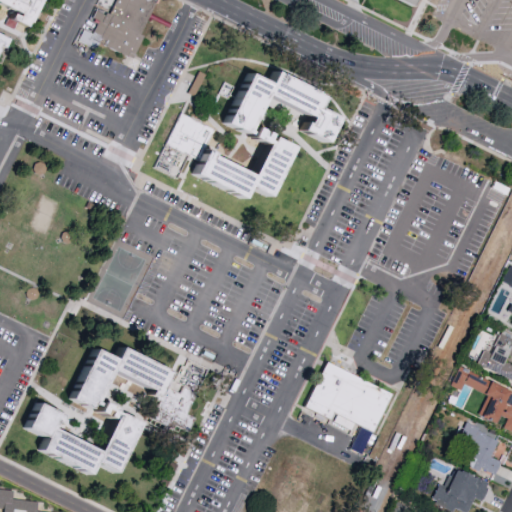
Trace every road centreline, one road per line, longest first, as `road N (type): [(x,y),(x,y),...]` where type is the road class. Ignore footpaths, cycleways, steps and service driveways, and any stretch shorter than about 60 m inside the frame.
road 1 (residential): [(224,511),(413,134)]
road 2 (residential): [(335,293),(140,200),(10,122)]
road 3 (residential): [(208,0),(362,69)]
road 4 (residential): [(0,144),(31,104),(84,0)]
road 5 (residential): [(423,51),(303,0)]
